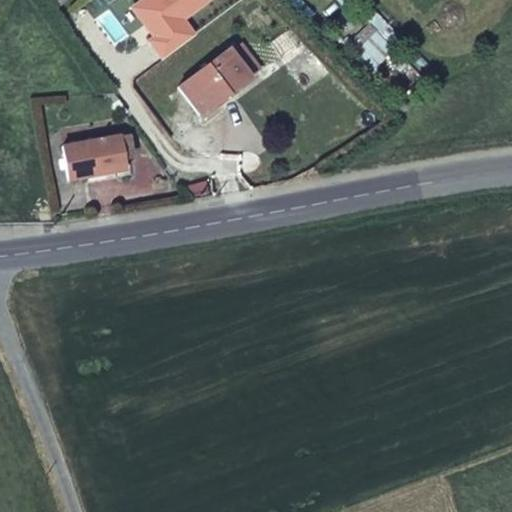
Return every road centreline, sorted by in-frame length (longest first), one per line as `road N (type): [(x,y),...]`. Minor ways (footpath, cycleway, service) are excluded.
road 1 (secondary): [(511,171),(0,257)]
road 2 (unclassified): [(74,511),(0,320)]
